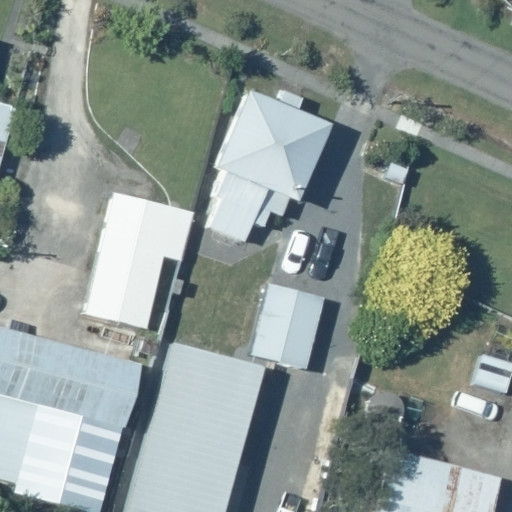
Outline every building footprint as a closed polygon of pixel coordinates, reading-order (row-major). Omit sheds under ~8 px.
[(323,120),(239,85),(207,162),(221,168),(199,220),(244,239),(265,189),(290,199),(323,120)] [(0,149),(13,107),(0,102),(0,149)] [(193,204),(112,186),(83,317),(147,331),(162,264),(179,268),(193,204)] [(320,293),(264,280),(246,354),(301,368),(320,293)] [(97,511),(133,363),(0,331),(0,495),(70,511),(97,511)] [(219,511),(258,363),(164,339),(118,511),(219,511)] [(511,360),(478,350),(467,384),(501,394),(511,360)] [(482,511),(492,474),(377,445),(360,511),(482,511)]
